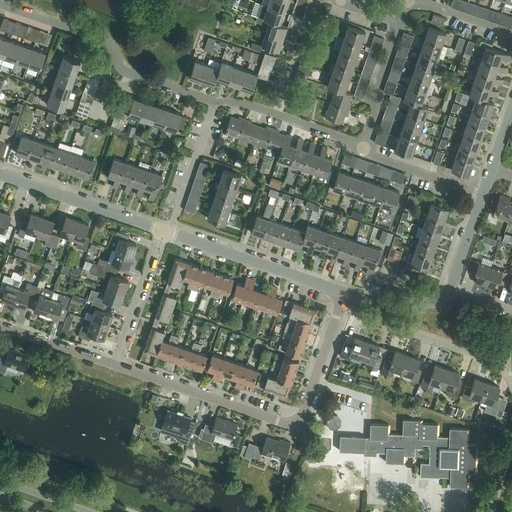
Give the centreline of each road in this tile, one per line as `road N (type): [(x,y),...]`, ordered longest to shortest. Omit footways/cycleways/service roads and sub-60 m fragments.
road 1 (residential): [(336,309),(297,423),(286,426),(113,365)]
road 2 (residential): [(215,102),(123,73),(101,35),(0,4)]
road 3 (residential): [(336,309),(503,366),(511,341)]
road 4 (unclassified): [(341,294),(169,234)]
road 5 (unclassified): [(159,230),(3,178)]
road 6 (residential): [(363,149),(247,104),(215,102)]
road 7 (residential): [(363,149),(406,0)]
road 8 (residential): [(113,365),(159,230)]
road 9 (residential): [(169,234),(215,102)]
road 10 (residential): [(483,195),(363,149)]
